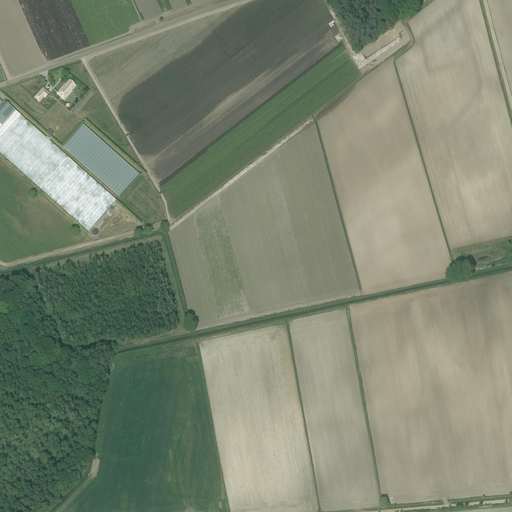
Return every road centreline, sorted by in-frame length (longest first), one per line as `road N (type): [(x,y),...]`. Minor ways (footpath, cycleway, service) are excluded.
road 1 (unclassified): [(0,87),(246,0)]
road 2 (track): [(388,511),(511,501)]
